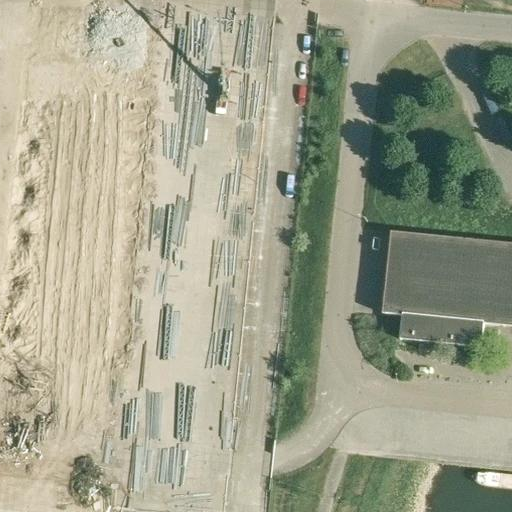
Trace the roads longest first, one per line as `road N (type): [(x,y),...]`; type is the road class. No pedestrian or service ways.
road 1 (unclassified): [(511,413),(374,400),(341,374),(333,356),(356,3)]
road 2 (unclassified): [(511,20),(356,3)]
road 3 (unknown): [(467,16),(467,99),(511,154)]
